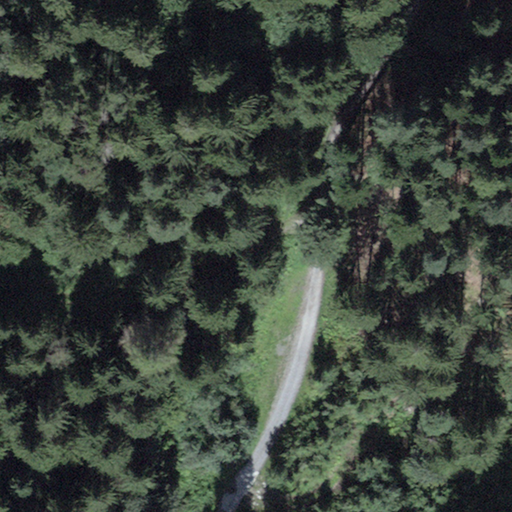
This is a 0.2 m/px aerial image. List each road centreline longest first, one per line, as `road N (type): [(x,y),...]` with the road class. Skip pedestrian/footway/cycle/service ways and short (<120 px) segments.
road 1 (track): [(223,511),(293,394),(310,346),(326,202),(343,131),(365,77),(416,0)]
road 2 (track): [(0,286),(71,306),(131,308),(182,289),(326,202)]
